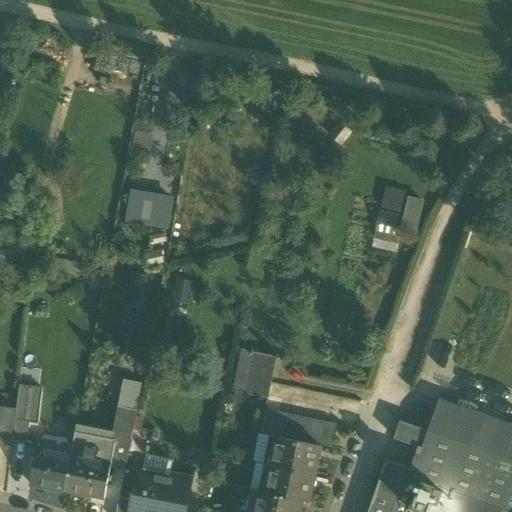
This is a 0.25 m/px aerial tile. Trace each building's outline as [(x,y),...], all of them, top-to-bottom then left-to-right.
[(388,185),(372,244),(394,250),(410,190),(388,185)] [(127,219),(172,228),(178,195),(134,186),(127,219)] [(409,195),(406,211),(419,214),(422,197),(409,195)] [(269,401),(276,358),(253,354),(245,397),(269,401)] [(111,463),(127,466),(142,387),(124,384),(113,441),(115,441),(111,463)] [(42,389),(19,386),(16,410),(15,420),(29,422),(37,423),(42,389)] [(422,481),(502,510),(506,511),(511,493),(511,426),(439,400),(427,432),(400,422),(394,438),(421,448),(413,468),(425,473),(422,481)] [(16,410),(0,408),(0,444),(12,446),(13,441),(15,420),(16,410)] [(278,413),(266,410),(261,434),(273,436),(278,413)] [(289,415),(278,413),(273,436),(275,437),(285,439),(289,415)] [(301,418),(289,415),(285,439),(296,441),(301,418)] [(313,420),(301,418),(296,441),(308,444),(313,420)] [(29,422),(15,420),(13,441),(27,442),(29,422)] [(325,423),(313,420),(308,444),(320,446),(325,423)] [(337,425),(325,423),(320,446),(320,447),(332,449),(337,425)] [(75,433),(71,455),(64,491),(104,499),(111,463),(115,441),(113,441),(75,433)] [(285,439),(275,437),(270,465),(315,474),(320,447),(320,446),(308,444),(296,441),(285,439)] [(71,455),(37,449),(30,484),(64,491),(71,455)] [(413,468),(386,459),(380,476),(419,489),(422,481),(425,473),(413,468)] [(315,474),(270,465),(264,492),(302,500),(309,502),(315,474)] [(169,475),(137,469),(128,511),(185,511),(193,478),(169,473),(169,475)] [(380,476),(367,511),(411,511),(419,489),(380,476)] [(501,511),(502,510),(422,481),(419,489),(411,511),(501,511)] [(264,492),(257,491),(253,511),(300,511),(302,500),(264,492)]
